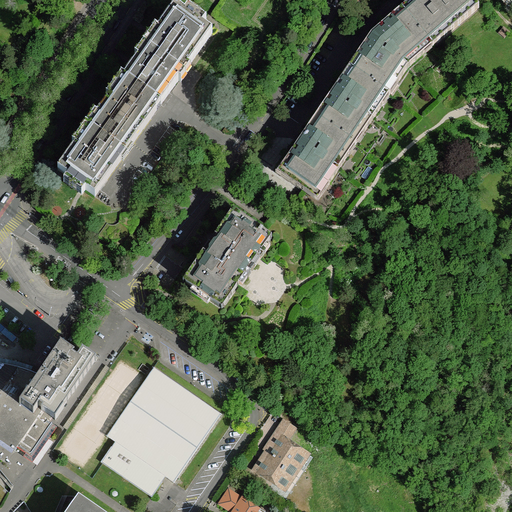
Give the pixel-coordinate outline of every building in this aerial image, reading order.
[(473,0),(414,0),(402,11),(435,48),(480,8),(473,0)] [(144,46),(187,76),(190,73),(191,70),(189,68),(213,34),(203,27),(207,22),(189,9),(185,14),(175,7),(158,31),(155,29),(144,46)] [(372,37),(350,69),(390,96),(408,70),(435,48),(402,11),(372,37)] [(126,79),(162,106),(179,82),(181,84),(184,80),(187,76),(144,46),(135,58),(138,60),(124,78),(126,79)] [(350,69),(316,119),(356,145),(390,96),(350,69)] [(126,79),(90,129),(126,155),(130,150),(162,106),(126,79)] [(316,119),(278,176),(318,203),(356,145),(316,119)] [(75,147),(58,171),(95,198),(123,159),(126,155),(90,129),(76,148),(75,147)] [(233,210),(209,245),(248,271),(258,257),(273,237),(268,234),(233,210)] [(248,271),(209,245),(183,282),(222,309),(238,286),(248,271)] [(61,346),(41,375),(20,404),(35,413),(39,407),(42,409),(41,410),(53,418),(56,421),(97,361),(83,352),(78,360),(73,357),(75,354),(61,346)] [(0,439),(33,463),(57,427),(50,423),(53,418),(41,410),(42,409),(39,407),(35,413),(20,404),(41,375),(22,368),(2,364),(0,363),(0,439)] [(223,416),(157,370),(108,438),(117,444),(102,464),(154,500),(168,479),(175,485),(223,416)] [(318,447),(286,425),(254,474),(287,493),(318,447)] [(259,511),(260,511),(231,491),(220,506),(229,511),(259,511)] [(67,511),(104,511),(79,495),(67,511)]
